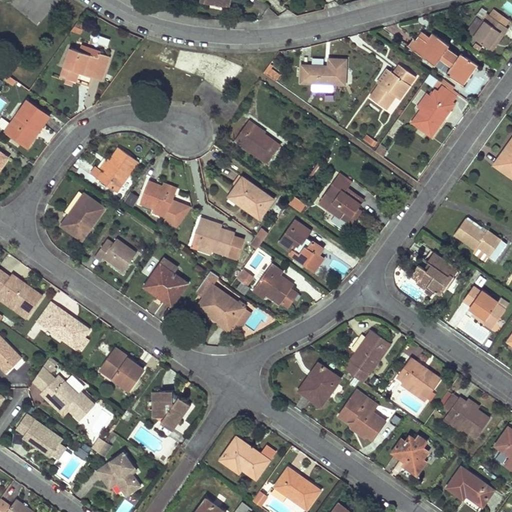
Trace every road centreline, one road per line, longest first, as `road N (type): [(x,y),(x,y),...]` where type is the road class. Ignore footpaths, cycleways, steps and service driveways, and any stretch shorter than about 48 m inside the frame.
road 1 (residential): [(422,0),(309,29),(224,38),(135,17),(106,0)]
road 2 (residential): [(8,230),(235,386)]
road 3 (residential): [(365,282),(511,77)]
road 4 (residential): [(185,130),(139,113),(92,123),(60,154),(8,230)]
road 5 (residential): [(235,386),(416,511)]
road 6 (residential): [(511,391),(365,282)]
road 7 (residential): [(235,386),(254,359),(365,282)]
